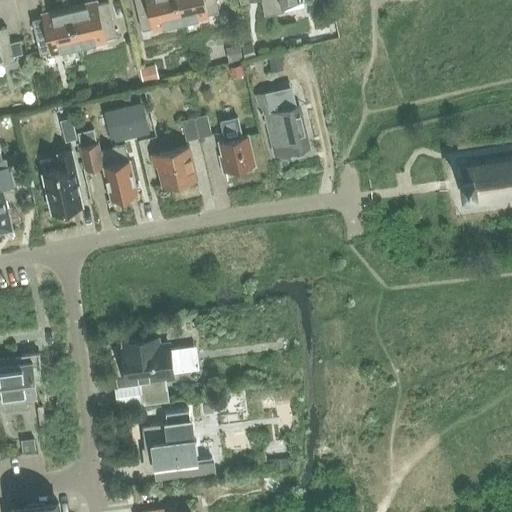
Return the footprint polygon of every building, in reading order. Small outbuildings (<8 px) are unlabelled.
[(180,21),(174,0),(134,0),(141,30),(153,28),(153,30),(165,27),(164,25),(180,21)] [(174,0),(180,21),(195,18),(195,20),(207,17),(207,15),(218,12),(214,0),(174,0)] [(253,0),(260,0),(264,16),(283,11),(282,6),(283,5),(285,12),(304,8),(302,1),(304,0),(239,0),(240,3),(253,0)] [(85,7),(69,11),(78,45),(93,42),(93,44),(105,41),(105,39),(116,36),(107,2),(96,4),(96,2),(84,5),(85,7)] [(78,45),(69,11),(54,14),(54,12),(42,15),(42,17),(31,20),(39,54),(50,52),(51,54),(63,51),(62,49),(78,45)] [(0,63),(14,61),(13,56),(22,54),(19,40),(9,42),(6,27),(0,28),(0,63)] [(252,42),(241,45),(244,59),(255,57),(252,42)] [(240,46),(226,49),(229,62),(243,58),(240,46)] [(278,56),(268,58),(271,72),(282,69),(278,56)] [(156,65),(140,69),(144,83),(159,80),(156,65)] [(241,65),(230,67),(232,76),(243,73),(241,65)] [(88,87),(76,90),(77,97),(89,94),(88,87)] [(275,90),(265,92),(255,94),(260,114),(264,113),(266,121),(263,122),(265,133),(269,132),(275,156),(288,153),(288,151),(305,147),(295,104),(280,108),(275,90)] [(142,102),(104,111),(111,142),(150,133),(142,102)] [(207,114),(194,117),(199,138),(212,135),(207,114)] [(246,135),(242,136),(240,126),(238,116),(220,121),(222,130),(224,140),(218,141),(221,156),(219,156),(223,172),(253,165),(246,135)] [(71,117),(60,120),(65,142),(77,139),(71,117)] [(199,138),(194,117),(181,120),(186,141),(199,138)] [(94,130),(78,133),(85,170),(95,168),(102,166),(111,199),(124,196),(137,193),(129,159),(125,143),(114,145),(114,147),(101,150),(99,142),(97,142),(94,130)] [(153,168),(159,167),(164,187),(196,179),(188,145),(150,155),(153,168)] [(60,168),(42,172),(52,213),(82,205),(77,184),(80,183),(72,149),(57,153),(60,168)] [(21,152),(10,155),(13,167),(24,164),(21,152)] [(471,203),(470,200),(481,198),(482,202),(485,201),(484,198),(495,196),(496,200),(499,199),(498,196),(509,194),(510,198),(511,197),(511,160),(508,161),(508,158),(505,158),(505,162),(494,163),(493,159),(490,160),(491,164),(480,165),(479,161),(476,162),(477,166),(466,167),(465,163),(462,164),(463,168),(464,178),(461,178),(463,190),(466,190),(468,200),(468,204),(471,203)] [(0,229),(9,228),(0,191),(0,189),(13,187),(9,166),(0,168),(0,229)] [(126,351),(122,352),(125,382),(138,380),(139,385),(142,405),(168,402),(167,389),(165,377),(173,375),(172,371),(182,370),(180,348),(170,349),(169,346),(150,348),(149,341),(155,340),(155,338),(125,342),(126,351)] [(0,399),(2,399),(2,396),(25,393),(26,396),(36,395),(33,367),(40,366),(38,352),(21,354),(22,362),(0,364),(0,399)] [(167,423),(142,426),(145,455),(153,454),(155,466),(153,467),(155,480),(215,472),(213,459),(196,461),(189,408),(165,411),(167,423)] [(33,438),(21,440),(22,452),(35,450),(33,438)] [(287,460),(278,461),(279,471),(288,470),(287,460)]
